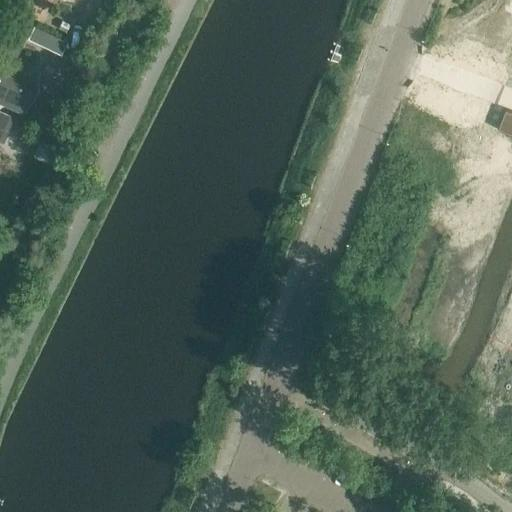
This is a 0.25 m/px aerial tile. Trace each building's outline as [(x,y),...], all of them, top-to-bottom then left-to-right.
[(51,43),(56,37),(47,32),(43,39),(51,43)] [(34,90),(33,77),(0,62),(0,102),(24,113),(34,90)] [(511,112),(500,108),(494,124),(511,130),(511,112)] [(0,138),(3,140),(13,118),(0,112),(0,138)] [(28,251),(27,231),(12,232),(13,252),(28,251)]
